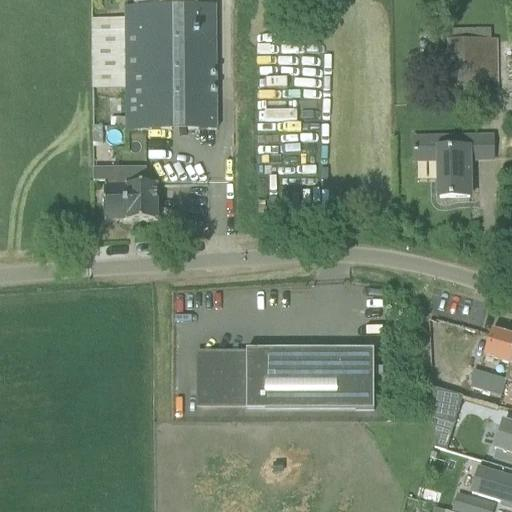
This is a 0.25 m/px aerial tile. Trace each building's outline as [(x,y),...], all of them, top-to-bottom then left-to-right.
[(124,8),(124,21),(95,22),(97,90),(124,90),(124,132),(215,132),(215,112),(215,8),(197,8),(185,8),(124,8)] [(452,42),(446,42),(447,95),(497,94),(497,41),(496,41),(495,30),(452,30),(452,42)] [(511,111),(511,92),(502,93),(503,112),(511,111)] [(122,120),(121,94),(107,95),(108,120),(122,120)] [(91,130),(92,149),(102,149),(101,130),(91,130)] [(489,137),(414,139),(414,163),(437,163),(438,199),(469,199),(468,159),(489,159),(489,137)] [(144,171),(92,171),(92,184),(104,184),(104,187),(103,187),(103,223),(105,223),(105,221),(124,221),(124,223),(131,223),(131,221),(138,221),(138,223),(156,223),(155,186),(145,186),(144,171)] [(511,339),(491,333),(485,352),(484,357),(509,365),(511,355),(511,339)] [(245,356),(197,356),(198,408),(245,408),(245,413),(373,413),(373,352),(245,352),(245,356)] [(500,396),(504,380),(462,369),(457,385),(500,396)] [(453,427),(462,400),(432,390),(433,420),(453,427)] [(511,427),(503,424),(495,452),(497,453),(494,463),(511,468),(511,427)] [(511,477),(511,473),(482,464),(472,496),(501,505),(501,506),(511,509),(511,482),(511,477)] [(451,511),(491,511),(493,507),(456,497),(451,511)]
